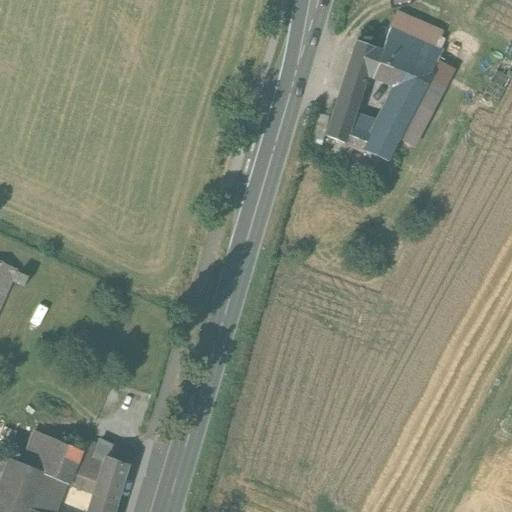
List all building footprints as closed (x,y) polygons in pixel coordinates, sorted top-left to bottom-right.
[(397,85),(371,137),(364,134),(366,154),(361,165),(380,173),(420,94),(434,102),(449,73),(435,66),(442,51),(389,28),(382,52),(385,73),(383,81),(397,85)] [(382,52),(355,43),(325,138),(336,142),(332,154),(347,160),(351,148),(366,154),(364,134),(350,128),(354,114),(366,75),(383,81),(385,73),(382,52)] [(511,65),(501,60),(484,94),(498,102),(511,74),(511,65)] [(0,264),(0,312),(13,285),(18,275),(19,273),(0,264)] [(30,280),(18,275),(13,285),(25,290),(30,280)] [(81,453),(36,433),(22,465),(43,475),(43,476),(62,484),(67,486),(81,453)] [(129,455),(99,442),(94,458),(93,460),(103,464),(105,458),(126,466),(129,455)] [(94,458),(81,453),(67,486),(92,497),(103,464),(93,460),(94,458)] [(10,461),(0,456),(0,473),(4,475),(10,461)] [(126,466),(105,458),(103,464),(92,497),(114,506),(126,466)] [(4,475),(0,487),(0,511),(29,511),(43,476),(43,475),(22,465),(10,461),(4,475)] [(51,511),(62,484),(43,476),(29,511),(51,511)] [(112,511),(114,506),(92,497),(87,511),(112,511)]
